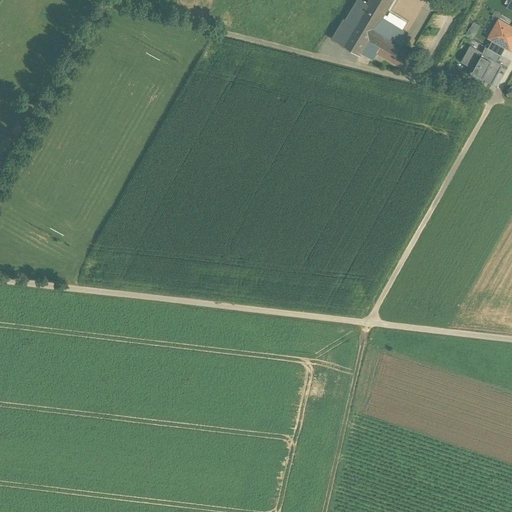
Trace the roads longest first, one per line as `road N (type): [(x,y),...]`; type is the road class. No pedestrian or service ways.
road 1 (track): [(493,97),(100,1)]
road 2 (track): [(0,280),(369,324)]
road 3 (track): [(369,324),(493,97)]
road 4 (track): [(0,181),(100,0)]
road 5 (track): [(330,511),(369,324)]
road 6 (track): [(369,324),(511,339)]
